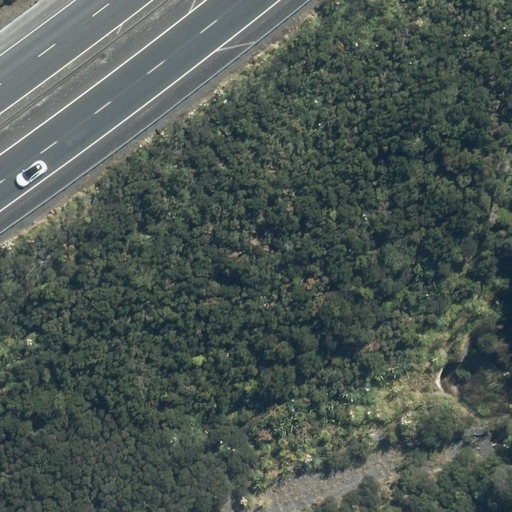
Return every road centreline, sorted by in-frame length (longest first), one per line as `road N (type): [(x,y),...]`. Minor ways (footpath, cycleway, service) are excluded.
road 1 (motorway): [(241,0),(0,183)]
road 2 (track): [(247,511),(357,467),(482,448),(511,479)]
road 3 (motorway): [(0,83),(110,0)]
